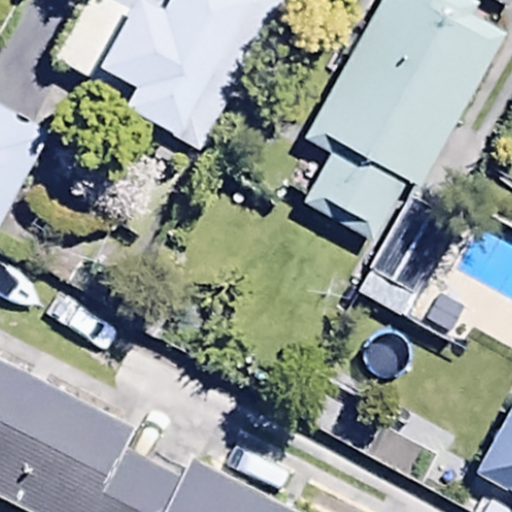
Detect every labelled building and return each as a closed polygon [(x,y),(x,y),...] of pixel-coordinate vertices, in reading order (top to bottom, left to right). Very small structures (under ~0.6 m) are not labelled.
[(80,0),(47,58),(83,79),(93,61),(128,82),(118,99),(168,127),(163,136),(193,154),(279,0),(80,0)] [(471,0),(377,0),(299,137),(325,152),(295,204),(367,245),(401,185),(412,191),(502,34),(468,15),(475,2),(471,0)] [(481,0),(501,11),(507,0),(481,0)] [(0,107),(0,222),(47,132),(0,107)] [(0,507),(9,511),(293,511),(189,457),(178,479),(117,447),(129,425),(0,361),(0,507)] [(511,393),(469,473),(511,495),(511,393)]
